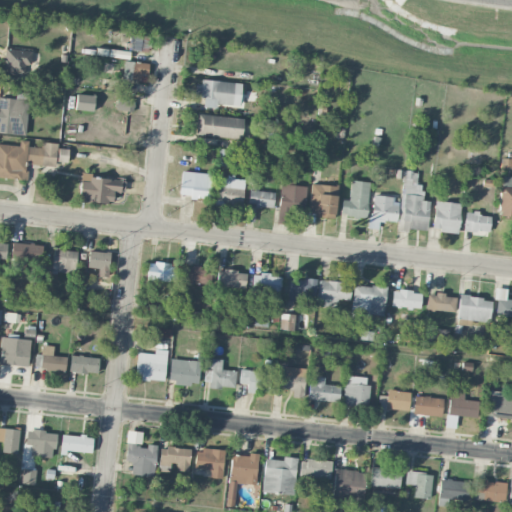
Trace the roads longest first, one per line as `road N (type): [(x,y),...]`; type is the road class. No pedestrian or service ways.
road 1 (residential): [(511,455),(0,397)]
road 2 (residential): [(511,269),(0,211)]
road 3 (residential): [(134,227),(102,511)]
road 4 (residential): [(172,42),(151,229)]
